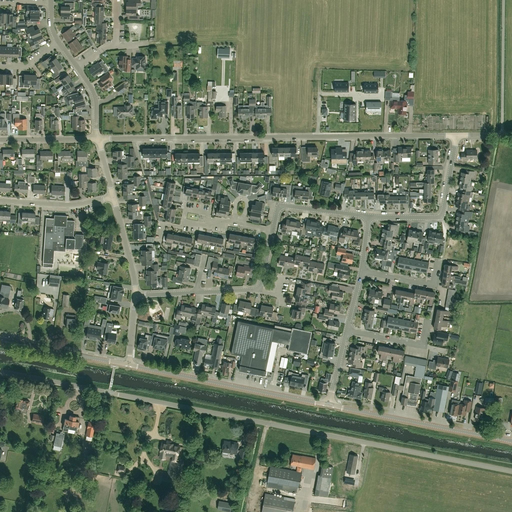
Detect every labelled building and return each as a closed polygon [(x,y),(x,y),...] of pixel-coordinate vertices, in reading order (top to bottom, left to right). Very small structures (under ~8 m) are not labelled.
[(127,2),(127,9),(136,9),(136,6),(141,6),(140,0),(128,0),(129,2),(127,2)] [(94,2),(92,2),(91,2),(90,5),(93,5),(93,7),(94,8),(96,8),(95,11),(104,12),(104,6),(101,6),(101,2),(94,2)] [(61,12),(70,13),(70,10),(71,10),(74,9),(74,3),(68,3),(68,7),(62,6),(61,12)] [(33,9),(33,6),(27,6),(27,10),(26,10),(26,15),(39,15),(39,9),(33,9)] [(136,9),(127,9),(127,15),(128,15),(128,19),(139,19),(139,15),(138,15),(138,9),(136,9)] [(70,13),(61,12),(61,18),(65,18),(65,21),(73,21),(73,17),(71,15),(70,15),(70,13)] [(10,26),(16,26),(16,16),(12,16),(12,14),(7,14),(7,13),(6,13),(6,23),(6,26),(10,26)] [(39,15),(26,15),(26,19),(27,19),(27,23),(35,24),(35,21),(39,21),(39,15)] [(32,38),(41,34),(39,29),(35,30),(33,26),(25,30),(28,36),(31,35),(32,38)] [(66,39),(74,33),(71,30),(75,27),(74,26),(70,28),(62,34),(66,39)] [(76,36),(74,33),(66,39),(69,44),(77,38),(81,36),(79,34),(76,36)] [(106,33),(97,33),(97,43),(104,43),(104,40),(105,39),(106,39),(106,33)] [(41,34),(32,38),(33,41),(29,42),(32,49),(36,48),(36,49),(38,48),(38,47),(39,47),(37,43),(44,40),(41,34)] [(80,43),(77,38),(69,44),(72,47),(70,49),(80,43)] [(83,47),(80,43),(70,49),(71,50),(73,49),(75,53),(83,47)] [(12,47),(12,56),(18,56),(18,54),(21,54),(21,48),(21,47),(20,47),(20,45),(17,45),(17,47),(12,47)] [(230,57),(230,49),(218,49),(218,57),(230,57)] [(51,68),(59,62),(56,58),(54,59),(51,56),(41,63),(44,66),(48,63),(51,68)] [(128,56),(120,56),(119,67),(127,67),(127,71),(130,71),(131,59),(127,59),(128,56)] [(133,58),(133,65),(137,65),(136,67),(145,68),(145,65),(146,64),(146,61),(145,60),(145,57),(137,57),(137,59),(133,58)] [(59,62),(51,68),(55,72),(51,75),(54,78),(59,74),(57,71),(62,67),(59,62)] [(99,63),(89,69),(94,77),(103,70),(105,72),(109,70),(104,64),(101,66),(99,63)] [(102,82),(99,84),(104,90),(112,84),(110,81),(113,79),(109,73),(100,79),(102,82)] [(12,74),(6,74),(6,84),(10,84),(10,87),(16,87),(16,78),(12,78),(12,74)] [(30,84),(30,75),(24,75),(24,79),(23,79),(22,80),(19,80),(19,87),(30,88),(30,84)] [(30,75),(30,84),(33,84),(33,89),(40,89),(40,82),(36,82),(36,75),(30,75)] [(64,85),(71,79),(68,75),(62,78),(61,76),(54,80),(56,83),(60,80),(64,85)] [(62,88),(63,89),(61,90),(65,96),(75,89),(72,86),(74,84),(71,79),(64,85),(62,86),(63,88),(62,88)] [(124,83),(116,88),(115,89),(119,95),(128,89),(124,83)] [(348,91),(348,83),(335,83),(335,84),(335,91),(348,91)] [(365,92),(378,92),(378,84),(373,84),(372,84),(369,84),(368,84),(365,84),(364,84),(364,85),(364,86),(364,87),(364,90),(364,92),(365,92)] [(389,100),(391,100),(390,108),(398,109),(398,114),(406,114),(407,101),(399,101),(399,97),(392,97),(392,92),(385,91),(385,96),(390,97),(389,100)] [(79,96),(78,92),(67,96),(70,105),(83,100),(82,95),(79,96)] [(256,105),(255,99),(255,94),(252,94),(252,99),(252,110),(255,110),(256,117),(258,117),(259,119),(261,119),(261,109),(261,105),(256,105)] [(177,97),(172,97),(172,113),(175,113),(175,117),(182,117),(181,105),(177,105),(177,103),(177,97)] [(249,105),(244,105),(244,119),(246,119),(246,117),(249,117),(249,110),(252,110),(252,99),(249,99),(249,105)] [(70,105),(75,103),(76,105),(75,106),(74,107),(74,109),(73,109),(73,113),(69,112),(69,115),(81,115),(81,110),(83,110),(82,107),(85,106),(83,100),(70,105)] [(152,110),(152,118),(157,118),(157,116),(163,116),(163,113),(168,113),(168,101),(163,101),(162,108),(152,107),(152,110)] [(187,105),(187,117),(188,117),(188,118),(191,118),(191,117),(194,117),(194,109),(196,109),(196,103),(196,102),(193,102),(193,105),(187,105)] [(381,111),(381,102),(366,102),(366,111),(375,111),(376,111),(381,111)] [(344,112),(355,113),(356,104),(345,103),(344,112)] [(219,117),(226,117),(226,106),(222,106),(222,104),(216,104),(216,112),(219,112),(219,117)] [(264,105),(261,105),(261,109),(261,119),(264,119),(263,117),(267,117),(267,115),(271,115),(271,109),(267,109),(267,105),(264,105)] [(12,108),(12,114),(13,114),(13,124),(15,124),(15,126),(18,126),(18,129),(27,129),(27,119),(19,119),(19,113),(15,113),(15,107),(12,108)] [(23,115),(33,114),(32,107),(22,107),(23,115)] [(52,110),(55,110),(56,117),(60,116),(58,107),(54,108),(54,107),(52,107),(52,110)] [(355,113),(344,112),(344,120),(355,121),(355,113)] [(72,129),(76,129),(76,130),(84,130),(84,120),(79,120),(79,116),(72,116),(72,129)] [(308,148),(308,151),(302,151),(302,162),(310,162),(310,158),(308,158),(308,155),(313,155),(313,157),(318,157),(318,151),(317,151),(317,148),(316,148),(316,147),(315,146),(312,146),(311,147),(311,148),(308,148)] [(410,147),(398,148),(398,155),(393,155),(393,162),(394,162),(398,162),(398,157),(410,157),(410,147)] [(338,159),(346,159),(346,152),(342,152),(342,148),(338,148),(338,150),(331,150),(331,161),(332,161),(332,158),(338,158),(338,159)] [(25,159),(34,159),(34,157),(34,149),(22,150),(22,157),(25,157),(25,159)] [(0,167),(3,167),(2,160),(2,157),(14,157),(14,150),(2,150),(2,154),(0,153),(0,167)] [(357,161),(363,161),(363,151),(363,150),(358,150),(358,151),(356,151),(356,155),(353,155),(353,165),(357,165),(357,161)] [(468,159),(477,158),(476,151),(471,151),(471,150),(466,150),(467,154),(461,154),(461,160),(468,160),(468,159)] [(61,162),(73,161),(72,154),(70,154),(70,151),(58,151),(58,159),(61,159),(61,162)] [(77,151),(77,160),(75,161),(75,166),(87,166),(87,151),(77,151)] [(373,154),(370,154),(370,151),(363,151),(363,161),(370,161),(370,164),(373,164),(373,163),(373,154)] [(87,174),(83,174),(78,174),(79,181),(89,181),(89,177),(95,177),(95,168),(87,168),(87,174)] [(460,180),(470,181),(471,177),(473,177),(474,172),(466,171),(466,173),(461,173),(460,180)] [(208,178),(207,178),(207,180),(214,180),(213,184),(217,185),(219,176),(214,176),(208,177),(208,178)] [(452,178),(450,184),(457,187),(459,181),(452,178)] [(243,193),(245,184),(233,182),(232,179),(228,180),(231,187),(234,185),(235,187),(238,188),(237,192),(238,192),(238,193),(240,194),(241,193),(243,193)] [(470,181),(460,180),(459,187),(463,187),(463,190),(462,190),(472,192),(471,191),(471,186),(469,186),(470,181)] [(18,181),(18,185),(14,184),(14,192),(27,193),(27,185),(25,185),(25,182),(18,181)] [(89,183),(89,181),(79,181),(79,187),(83,187),(88,187),(88,191),(95,191),(95,183),(89,183)] [(167,182),(164,181),(163,187),(174,190),(175,183),(167,182)] [(329,196),(332,184),(322,181),(319,194),(329,196)] [(0,191),(9,192),(10,184),(0,183),(0,191)] [(281,184),(280,188),(274,188),(274,183),(271,183),(270,191),(273,191),(273,196),(279,196),(281,184)] [(190,184),(190,188),(187,187),(185,195),(191,196),(194,185),(190,184)] [(257,186),(245,184),(243,193),(246,194),(246,195),(248,195),(249,194),(250,194),(250,190),(253,191),(254,189),(257,192),(262,186),(259,184),(257,186)] [(281,184),(279,196),(286,197),(286,193),(290,193),(291,186),(281,184)] [(352,184),(352,188),(344,188),(344,198),(348,198),(348,199),(354,199),(354,184),(352,184)] [(44,194),(45,186),(33,185),(33,193),(44,194)] [(63,195),(64,187),(51,186),(51,194),(58,194),(58,195),(63,195)] [(302,187),(297,186),(293,186),(292,194),(295,194),(295,198),(301,199),(302,191),(302,187)] [(386,203),(386,186),(384,186),(384,193),(377,193),(377,201),(380,201),(380,203),(386,203)] [(409,199),(409,192),(405,192),(405,196),(402,196),(402,191),(402,186),(399,186),(399,188),(399,202),(406,202),(406,199),(409,199)] [(174,190),(163,187),(162,193),(165,194),(173,196),(174,190)] [(202,190),(199,189),(198,197),(204,199),(205,190),(206,187),(203,187),(202,190)] [(205,190),(204,199),(210,200),(211,192),(212,189),(206,187),(205,190)] [(306,191),(302,191),(301,199),(308,200),(308,195),(312,196),(313,188),(306,188),(306,191)] [(458,192),(457,199),(466,201),(467,197),(471,197),(472,192),(462,190),(462,193),(458,192)] [(218,196),(217,200),(217,202),(220,203),(220,206),(229,208),(230,202),(227,201),(228,198),(218,196)] [(466,201),(457,199),(455,206),(459,207),(459,210),(462,210),(472,212),(469,211),(470,206),(465,205),(466,201)] [(251,211),(261,213),(260,213),(261,210),(263,210),(265,203),(256,202),(255,206),(252,205),(252,206),(251,206),(251,208),(251,209),(251,211)] [(229,208),(220,206),(219,209),(217,209),(216,215),(225,217),(225,214),(228,214),(229,208)] [(457,212),(456,219),(466,221),(467,217),(471,217),(472,212),(462,210),(461,213),(457,212)] [(10,212),(3,211),(3,221),(6,221),(6,222),(15,223),(16,216),(10,215),(10,212)] [(261,213),(251,211),(250,214),(249,215),(249,217),(250,217),(250,218),(253,218),(252,222),(261,224),(262,220),(260,220),(261,213)] [(18,216),(18,223),(18,224),(21,224),(21,221),(24,221),(24,220),(28,220),(28,213),(22,212),(22,216),(18,216)] [(28,220),(28,222),(31,222),(31,224),(34,224),(39,225),(40,217),(35,217),(35,213),(28,213),(28,220)] [(53,264),(54,250),(65,251),(65,248),(74,249),(82,249),(83,235),(75,234),(75,236),(73,236),(74,221),(67,220),(67,216),(59,215),(58,219),(46,218),(43,263),(43,267),(52,268),(53,264)] [(285,226),(282,225),(281,232),(285,233),(286,231),(291,232),(291,233),(291,230),(294,221),(287,219),(285,226)] [(303,225),(302,229),(301,234),(306,235),(307,229),(312,231),(314,221),(307,219),(306,226),(303,225)] [(466,221),(456,219),(455,226),(459,227),(458,230),(468,232),(469,226),(465,225),(466,221)] [(301,222),(294,221),(291,230),(297,232),(297,235),(301,236),(301,234),(302,229),(299,228),(301,222)] [(320,222),(314,221),(312,231),(317,231),(316,236),(321,237),(323,225),(320,225),(320,222)] [(134,224),(134,239),(143,238),(143,224),(134,224)] [(388,224),(388,226),(387,230),(383,229),(381,236),(392,238),(392,234),(396,234),(397,228),(398,225),(388,224)] [(337,235),(339,228),(332,227),(332,226),(329,225),(328,229),(324,228),(323,234),(329,236),(329,234),(337,235)] [(349,240),(351,230),(344,228),(343,235),(340,234),(339,241),(344,242),(344,239),(349,240)] [(358,231),(351,230),(349,240),(354,241),(353,244),(358,245),(359,238),(357,237),(358,231)] [(414,241),(416,231),(409,230),(407,241),(410,242),(411,240),(414,241)] [(423,233),(416,231),(414,241),(421,242),(420,245),(419,252),(422,252),(423,248),(425,237),(422,237),(423,233)] [(425,237),(423,248),(428,249),(429,243),(434,244),(434,241),(436,232),(429,231),(428,236),(426,235),(425,237)] [(112,239),(113,234),(105,232),(104,237),(101,237),(100,243),(103,244),(103,248),(110,249),(111,238),(112,239)] [(436,232),(434,241),(439,242),(438,244),(439,245),(437,251),(442,252),(445,239),(442,238),(443,233),(436,232)] [(285,234),(284,242),(292,243),(292,234),(285,234)] [(236,235),(234,243),(234,247),(236,247),(237,243),(241,244),(242,236),(236,235)] [(392,238),(381,236),(380,243),(384,244),(384,248),(394,250),(394,244),(391,243),(392,238)] [(186,237),(184,245),(191,246),(192,238),(186,237)] [(248,237),(247,245),(253,246),(253,249),(257,249),(258,243),(254,242),(255,239),(248,237)] [(141,258),(151,257),(151,251),(153,251),(153,247),(146,247),(146,251),(141,251),(141,258)] [(347,265),(348,262),(352,263),(353,255),(345,253),(346,250),(338,248),(337,254),(343,255),(342,260),(341,261),(341,264),(347,265)] [(384,248),(383,250),(376,249),(375,257),(380,258),(385,259),(384,265),(391,267),(392,261),(395,261),(397,251),(394,250),(384,248)] [(285,267),(288,257),(280,255),(278,264),(284,265),(283,266),(285,267)] [(295,255),(295,258),(294,264),(299,265),(299,266),(301,266),(303,256),(295,255)] [(303,256),(301,266),(303,267),(303,266),(308,267),(309,261),(310,261),(310,258),(303,256)] [(152,261),(151,257),(141,258),(141,265),(151,264),(151,267),(158,267),(158,264),(155,264),(155,261),(152,261)] [(295,258),(288,257),(285,267),(288,267),(288,266),(293,267),(294,264),(295,258)] [(404,269),(406,258),(399,257),(397,266),(402,267),(402,269),(404,269)] [(406,258),(404,269),(407,270),(407,268),(412,269),(414,260),(406,258)] [(421,261),(414,260),(412,269),(417,270),(416,271),(419,272),(421,261)] [(179,273),(189,275),(190,268),(185,267),(186,264),(177,261),(176,265),(180,266),(179,273)] [(213,261),(213,264),(212,267),(212,269),(215,270),(213,276),(220,277),(222,267),(217,266),(218,262),(213,261)] [(308,267),(307,270),(313,271),(312,272),(315,273),(317,263),(310,261),(309,261),(308,267)] [(421,261),(419,272),(422,272),(422,271),(427,272),(429,263),(421,261)] [(106,274),(107,263),(97,262),(96,268),(99,269),(98,273),(106,274)] [(250,267),(244,265),(244,267),(238,266),(236,276),(243,277),(244,272),(252,274),(254,263),(251,263),(250,267)] [(324,264),(317,263),(315,273),(317,273),(317,272),(322,273),(324,264)] [(346,266),(336,264),(333,263),(332,267),(335,268),(335,270),(339,271),(338,276),(348,278),(350,270),(345,269),(346,266)] [(222,267),(220,277),(227,279),(228,273),(231,273),(233,266),(229,265),(228,269),(222,267)] [(158,267),(151,267),(151,270),(146,270),(146,277),(156,277),(156,270),(158,270),(158,267)] [(444,270),(443,276),(456,279),(456,276),(450,275),(451,271),(444,270)] [(179,273),(178,277),(173,276),(172,281),(181,284),(182,280),(187,281),(189,275),(179,273)] [(456,279),(443,276),(442,283),(446,283),(445,286),(452,288),(453,284),(449,283),(449,281),(455,282),(456,279)] [(58,287),(59,278),(49,277),(48,286),(58,287)] [(297,287),(297,290),(296,290),(295,292),(296,293),(304,295),(305,291),(309,292),(310,282),(303,281),(302,288),(297,287)] [(8,300),(11,286),(2,285),(0,294),(0,307),(6,308),(6,307),(8,307),(9,300),(8,300)] [(109,292),(122,294),(123,290),(122,289),(123,288),(111,285),(109,292)] [(341,300),(343,292),(339,291),(339,288),(330,286),(328,293),(332,293),(331,298),(341,300)] [(419,302),(421,290),(415,288),(414,293),(414,295),(413,299),(416,300),(416,302),(419,302)] [(381,300),(382,291),(370,289),(368,297),(370,298),(369,302),(374,303),(374,299),(381,300)] [(22,309),(24,300),(19,299),(21,291),(18,290),(14,308),(22,309)] [(428,291),(421,290),(419,302),(422,303),(423,297),(426,298),(428,291)] [(408,292),(402,291),(399,303),(402,304),(404,298),(407,299),(408,292)] [(122,294),(109,292),(108,298),(120,300),(121,295),(122,295),(122,294)] [(304,295),(296,293),(295,300),(299,301),(298,304),(306,305),(307,299),(303,298),(304,295)] [(384,298),(382,307),(389,309),(391,300),(384,298)] [(234,304),(233,310),(233,311),(238,312),(238,311),(243,312),(245,302),(240,301),(239,305),(234,304)] [(245,302),(243,312),(249,313),(249,315),(254,316),(256,308),(251,307),(252,303),(245,302)] [(220,311),(219,315),(227,317),(226,323),(227,323),(229,323),(231,316),(228,315),(229,309),(229,305),(222,303),(221,311),(220,311)] [(107,304),(106,311),(118,313),(119,311),(120,307),(107,304)] [(201,310),(198,310),(196,321),(199,321),(200,318),(201,318),(202,314),(207,316),(209,306),(202,304),(201,310)] [(323,315),(328,316),(331,317),(331,313),(338,314),(340,306),(330,304),(329,310),(325,309),(323,314),(323,315)] [(178,308),(178,310),(176,318),(180,319),(181,315),(186,317),(189,307),(182,305),(181,309),(178,308)] [(260,309),(256,308),(254,316),(259,317),(260,315),(265,316),(267,306),(261,305),(260,309)] [(216,307),(209,306),(207,316),(212,317),(212,322),(216,323),(218,314),(215,313),(216,307)] [(267,306),(265,316),(271,317),(271,319),(276,320),(277,312),(272,311),(273,307),(267,306)] [(293,309),(292,309),(291,310),(291,312),(291,313),(292,314),(292,316),(300,318),(301,314),(304,314),(305,307),(298,306),(297,310),(293,309)] [(42,314),(41,318),(48,320),(49,316),(52,316),(54,309),(44,307),(43,314),(42,314)] [(189,307),(186,317),(192,318),(191,321),(195,322),(196,321),(198,310),(195,309),(195,308),(189,307)] [(364,309),(363,315),(373,317),(374,311),(364,309)] [(75,327),(76,315),(66,314),(65,326),(75,327)] [(373,317),(363,315),(362,322),(366,322),(366,325),(365,325),(365,326),(365,329),(371,328),(371,327),(373,317)] [(443,316),(436,315),(435,321),(448,323),(448,320),(442,319),(443,316)] [(393,329),(395,318),(388,317),(386,326),(391,327),(390,329),(393,329)] [(403,320),(395,318),(393,329),(396,330),(396,328),(401,329),(403,320)] [(89,320),(85,319),(83,329),(87,330),(86,338),(92,339),(94,326),(88,325),(89,320)] [(340,323),(339,323),(339,322),(329,320),(328,328),(337,330),(338,326),(339,326),(340,323)] [(410,321),(403,320),(401,329),(406,330),(405,331),(408,332),(410,321)] [(274,328),(239,321),(238,321),(231,353),(239,355),(242,356),(239,370),(265,375),(272,341),(289,344),(288,350),(307,354),(312,332),(292,328),(292,329),(275,325),(274,328)] [(410,321),(408,332),(411,332),(411,331),(416,332),(418,323),(410,321)] [(101,327),(94,326),(92,339),(98,340),(100,333),(103,333),(104,327),(101,326),(101,327)] [(106,326),(104,338),(107,339),(107,341),(109,341),(109,342),(114,343),(114,342),(115,342),(116,338),(115,338),(116,334),(111,333),(112,327),(106,326)] [(447,340),(448,336),(448,334),(441,332),(441,336),(434,334),(434,336),(433,336),(433,338),(432,342),(442,344),(443,339),(447,340)] [(159,349),(162,335),(153,333),(152,339),(155,340),(153,347),(156,347),(156,348),(159,349)] [(147,342),(150,343),(152,336),(146,335),(145,337),(141,336),(139,342),(138,350),(142,351),(143,349),(146,349),(147,342)] [(172,337),(162,335),(159,349),(162,350),(162,349),(165,349),(167,342),(171,343),(172,337)] [(219,368),(223,345),(221,344),(222,338),(218,337),(216,343),(214,343),(210,359),(205,358),(204,365),(209,366),(219,368)] [(322,341),(323,341),(322,347),(334,349),(335,343),(329,342),(330,339),(323,337),(322,341)] [(189,349),(190,344),(189,344),(190,340),(181,338),(181,339),(177,338),(176,339),(175,344),(176,345),(179,346),(180,344),(182,344),(181,347),(189,349)] [(208,340),(206,339),(198,338),(197,343),(195,343),(194,350),(196,350),(193,363),(196,363),(197,364),(198,364),(200,364),(203,352),(205,352),(208,340)] [(351,347),(349,354),(359,356),(360,351),(364,352),(365,347),(356,345),(356,348),(351,347)] [(391,348),(385,346),(383,360),(386,360),(387,354),(390,355),(391,348)] [(334,349),(322,347),(321,353),(320,353),(319,357),(326,358),(327,355),(333,356),(333,355),(334,355),(335,351),(334,350),(334,349)] [(404,350),(397,349),(395,362),(398,363),(399,356),(403,357),(404,350)] [(359,356),(349,354),(348,362),(353,363),(352,366),(361,367),(362,362),(358,361),(359,356)] [(436,365),(447,367),(449,359),(438,357),(437,362),(433,361),(429,361),(428,368),(435,369),(436,365)] [(231,363),(230,363),(223,362),(222,369),(223,369),(222,373),(227,374),(227,372),(228,373),(229,371),(230,367),(233,368),(235,361),(232,360),(231,363)] [(416,364),(414,376),(421,378),(423,378),(426,366),(423,365),(419,365),(416,364)] [(290,384),(296,386),(299,374),(292,373),(293,372),(289,371),(287,378),(291,379),(290,384)] [(330,382),(331,374),(326,373),(325,379),(323,378),(322,382),(320,382),(319,390),(325,392),(327,381),(330,382)] [(308,375),(302,374),(302,377),(298,376),(299,374),(296,386),(303,387),(304,382),(307,382),(308,375)] [(421,378),(414,376),(406,375),(401,403),(407,404),(407,403),(416,405),(421,378)] [(455,391),(457,381),(451,380),(449,390),(455,391)] [(361,399),(362,392),(360,392),(362,383),(352,382),(351,390),(349,390),(348,396),(361,399)] [(371,398),(373,388),(370,387),(371,382),(366,382),(364,392),(365,392),(364,396),(371,398)] [(430,397),(427,409),(432,410),(432,409),(443,412),(448,386),(437,384),(435,398),(430,397)] [(390,392),(386,392),(387,389),(383,388),(384,387),(379,387),(378,391),(382,391),(380,400),(388,401),(390,392)] [(422,398),(421,400),(420,410),(427,411),(427,409),(430,397),(429,397),(428,402),(426,401),(426,399),(424,398),(426,391),(421,390),(420,398),(422,398)] [(26,413),(27,409),(29,401),(22,400),(22,399),(17,398),(15,407),(21,409),(21,412),(26,413)] [(460,401),(452,400),(449,414),(457,415),(459,403),(460,403),(460,401)] [(464,404),(459,403),(457,415),(458,413),(465,415),(466,407),(470,408),(471,401),(464,400),(464,404)] [(477,406),(475,414),(476,415),(475,419),(483,421),(486,409),(477,406)] [(38,414),(36,423),(42,424),(42,423),(46,423),(47,417),(43,416),(44,415),(38,414)] [(77,431),(79,417),(74,416),(73,415),(71,415),(70,415),(69,417),(68,417),(67,420),(65,419),(63,426),(69,428),(68,429),(77,431)] [(92,438),(95,423),(88,421),(88,423),(87,428),(86,436),(92,438)] [(61,447),(64,435),(56,433),(53,445),(53,449),(59,451),(60,447),(61,447)] [(168,444),(161,442),(161,447),(160,447),(159,448),(158,450),(159,451),(160,451),(160,452),(160,455),(165,456),(165,455),(173,457),(172,457),(172,460),(170,460),(166,479),(178,481),(182,462),(176,461),(177,455),(178,455),(179,446),(173,445),(173,444),(168,443),(168,444)] [(224,442),(223,451),(237,453),(238,443),(232,442),(232,443),(224,442)] [(268,481),(267,486),(281,489),(296,492),(297,487),(299,487),(302,472),(301,472),(302,467),(314,469),(316,458),(303,456),(302,456),(293,454),(291,465),(301,467),(300,472),(271,466),(268,481)] [(350,454),(347,472),(354,474),(358,456),(350,454)] [(117,471),(125,473),(126,466),(118,465),(117,471)] [(320,475),(318,475),(315,494),(328,496),(333,467),(322,465),(320,475)] [(292,511),(295,499),(265,493),(261,511),(292,511)] [(219,501),(217,509),(230,511),(232,503),(219,501)]
